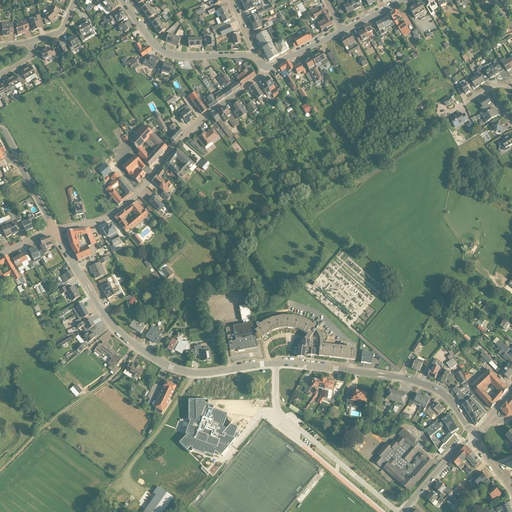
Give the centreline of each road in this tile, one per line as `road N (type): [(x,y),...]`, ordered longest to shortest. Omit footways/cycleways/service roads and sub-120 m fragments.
road 1 (residential): [(276,363),(189,373),(131,344),(53,228)]
road 2 (tertiary): [(53,228),(103,219),(132,199),(196,123),(264,66)]
road 3 (residential): [(472,436),(448,398),(420,382),(276,363)]
road 4 (residential): [(276,363),(277,408),(397,511)]
road 5 (track): [(194,373),(120,476),(146,499)]
road 6 (tertiary): [(252,56),(160,49),(122,0)]
road 7 (track): [(42,427),(111,379),(133,345)]
